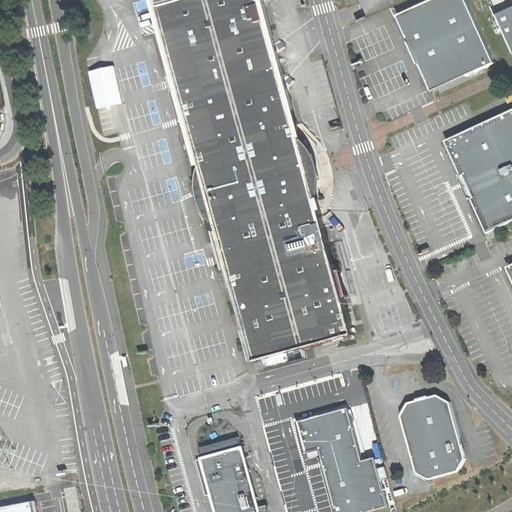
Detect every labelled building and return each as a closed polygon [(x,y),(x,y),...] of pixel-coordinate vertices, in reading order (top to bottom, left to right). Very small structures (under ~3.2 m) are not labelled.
[(312,185),(261,0),(157,0),(255,359),(352,333),(312,185)] [(440,89),(495,63),(466,0),(431,0),(423,4),(396,16),(414,54),(432,92),(440,89)] [(511,0),(488,0),(511,52),(511,0)] [(492,234),(511,224),(511,112),(449,141),(472,191),(492,234)] [(3,224),(0,224),(0,304),(23,299),(3,224)] [(420,473),(434,480),(462,471),(469,458),(460,428),(453,402),(442,394),(411,403),(404,414),(420,473)] [(374,511),(391,507),(380,470),(371,473),(369,465),(352,408),(330,414),(302,422),(310,451),(321,448),(339,511),(374,511)] [(230,455),(245,451),(241,440),(226,444),(230,455)] [(202,451),(205,463),(220,458),(216,447),(202,451)] [(252,473),(245,451),(230,455),(220,458),(205,463),(219,511),(263,511),(263,509),(252,473)] [(378,463),(369,465),(371,473),(380,470),(378,463)]
